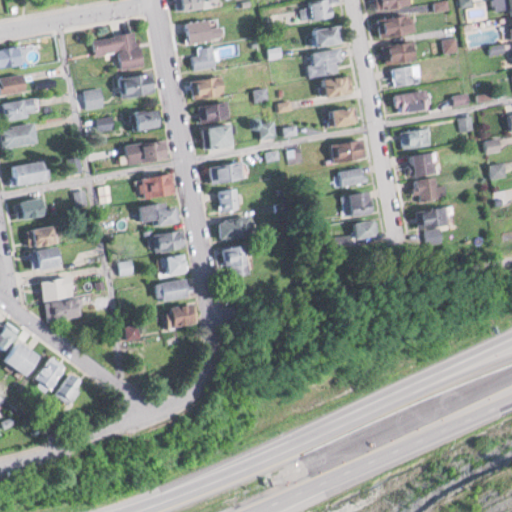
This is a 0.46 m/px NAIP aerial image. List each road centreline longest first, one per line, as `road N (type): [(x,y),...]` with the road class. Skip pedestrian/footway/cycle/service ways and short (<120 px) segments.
road 1 (residential): [(159,0),(212,307)]
road 2 (motorway): [(511,334),(230,467)]
road 3 (residential): [(212,307),(511,255)]
road 4 (residential): [(0,463),(187,387),(211,347),(212,307)]
road 5 (motorway): [(262,511),(511,399)]
road 6 (residential): [(357,0),(402,236)]
road 7 (residential): [(141,411),(0,294)]
road 8 (motorway): [(230,467),(107,511)]
road 9 (residential): [(126,0),(0,24)]
